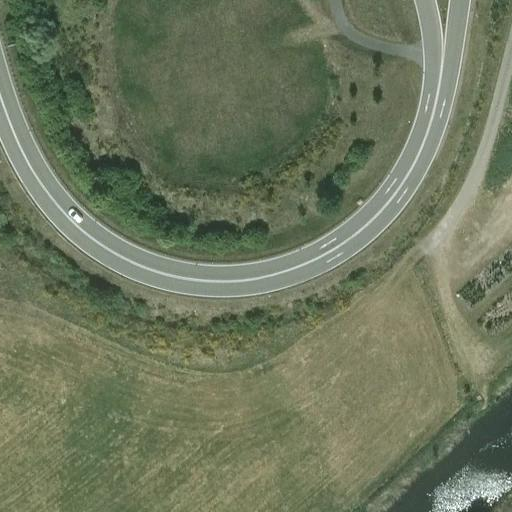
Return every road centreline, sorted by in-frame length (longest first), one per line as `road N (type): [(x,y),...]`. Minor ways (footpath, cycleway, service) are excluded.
road 1 (trunk): [(424,0),(432,66),(403,169),(357,223),(303,249),(243,260),(141,244),(104,221),(29,131),(0,48)]
road 2 (trunk): [(0,103),(52,197),(93,239),(150,267),(262,279),(318,263),(365,234),(403,196),(429,147),(464,0)]
